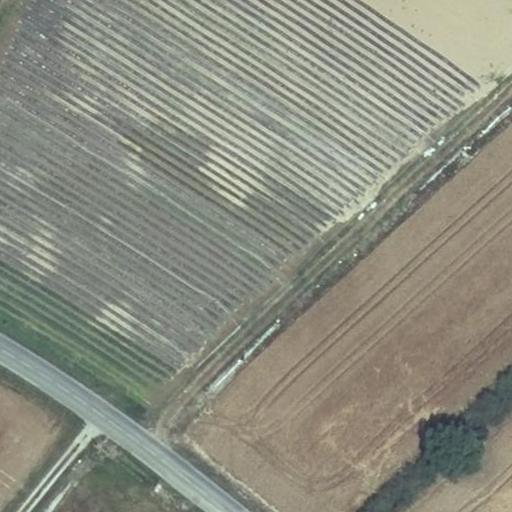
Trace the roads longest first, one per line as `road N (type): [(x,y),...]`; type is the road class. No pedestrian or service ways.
road 1 (tertiary): [(0,357),(92,411),(231,511)]
road 2 (track): [(92,411),(11,511)]
